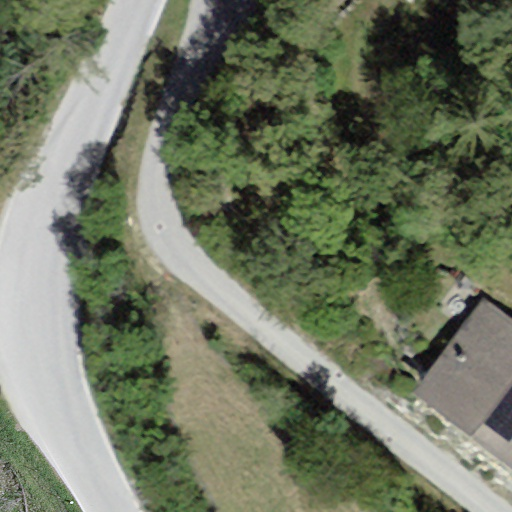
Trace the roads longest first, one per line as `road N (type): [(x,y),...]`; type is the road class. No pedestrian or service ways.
road 1 (residential): [(221,0),(167,108),(154,188),(164,228),(187,265),(494,511)]
road 2 (residential): [(92,511),(14,351),(8,282),(51,157),(122,0)]
